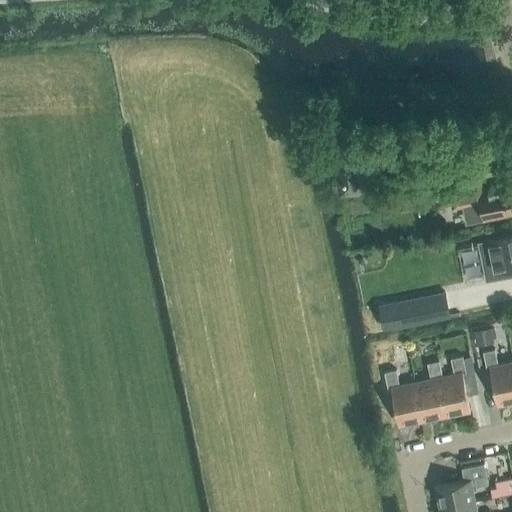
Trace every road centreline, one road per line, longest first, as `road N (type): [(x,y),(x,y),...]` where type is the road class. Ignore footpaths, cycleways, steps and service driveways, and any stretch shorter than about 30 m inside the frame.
road 1 (track): [(511,99),(300,103)]
road 2 (tertiary): [(511,12),(384,12),(318,0)]
road 3 (residential): [(419,511),(407,453),(511,431)]
